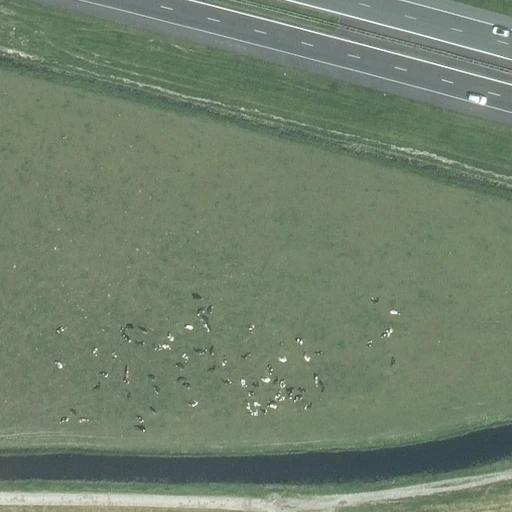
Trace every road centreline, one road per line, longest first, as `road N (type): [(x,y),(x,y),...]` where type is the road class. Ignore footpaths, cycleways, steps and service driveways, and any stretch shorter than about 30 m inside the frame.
road 1 (motorway): [(134,0),(511,98)]
road 2 (track): [(274,507),(0,498)]
road 3 (motorway): [(511,46),(336,0)]
